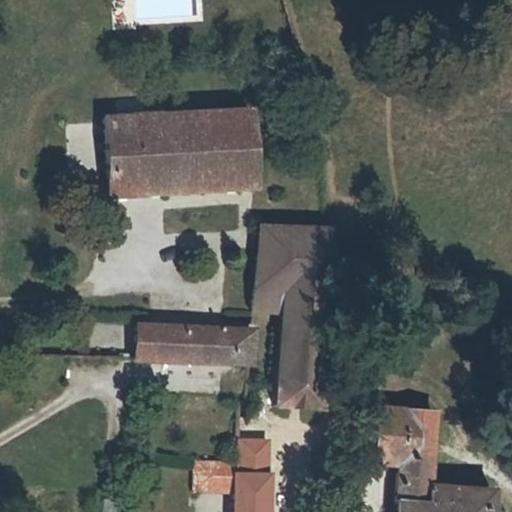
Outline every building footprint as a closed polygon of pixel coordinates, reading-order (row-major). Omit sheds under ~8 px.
[(241,184),(232,105),(91,119),(102,191),(241,184)] [(249,221),(249,250),(329,250),(324,221),(249,221)] [(249,250),(248,280),(283,282),(281,307),(279,320),(326,323),(331,264),(329,250),(249,250)] [(283,282),(248,280),(248,306),(281,307),(283,282)] [(321,398),(326,323),(279,320),(272,394),(321,398)] [(131,363),(184,366),(186,331),(131,328),(131,363)] [(186,331),(184,366),(236,369),(239,334),(186,331)] [(363,448),(395,451),(390,511),(488,511),(491,484),(425,478),(430,405),(366,401),(363,448)] [(189,481),(227,484),(229,469),(230,458),(190,455),(189,481)] [(258,511),(262,473),(229,469),(227,484),(225,511),(258,511)] [(101,499),(100,511),(113,511),(114,499),(101,499)]
